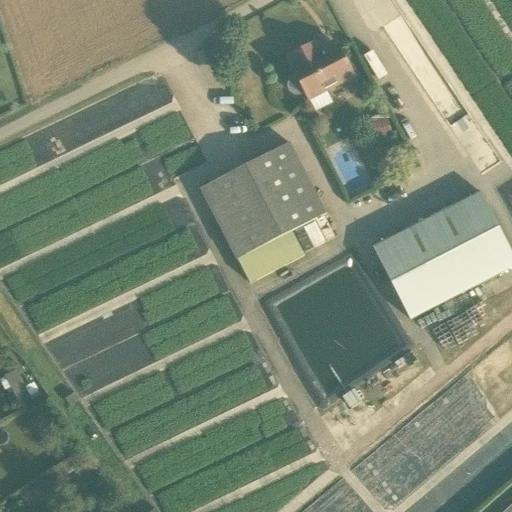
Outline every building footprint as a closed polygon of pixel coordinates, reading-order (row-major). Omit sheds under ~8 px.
[(338,46),(320,55),(314,44),(290,57),(295,68),(293,69),(297,76),(293,77),(290,80),(288,84),(288,89),(290,92),(294,95),(298,96),(302,95),(306,93),(309,100),(354,77),(338,46)] [(375,122),(379,138),(392,134),(388,119),(375,122)] [(309,224),(273,153),(201,189),(238,261),(238,260),(250,284),(304,256),(292,233),(309,224)] [(411,320),(511,268),(511,253),(481,193),(374,248),(411,320)] [(9,399),(29,393),(21,371),(2,377),(9,399)] [(26,509),(45,497),(44,496),(70,480),(62,467),(17,495),(26,509)]
